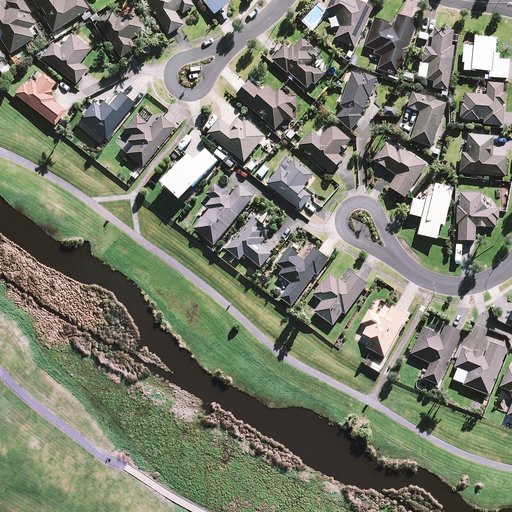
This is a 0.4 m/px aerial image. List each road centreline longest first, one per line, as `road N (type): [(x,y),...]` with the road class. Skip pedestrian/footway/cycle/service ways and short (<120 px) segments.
road 1 (residential): [(390,255),(341,224),(346,204),(368,203),(386,240)]
road 2 (residential): [(511,262),(458,287),(435,285),(390,255)]
road 3 (residential): [(234,45),(193,91),(177,87),(170,67),(192,53)]
